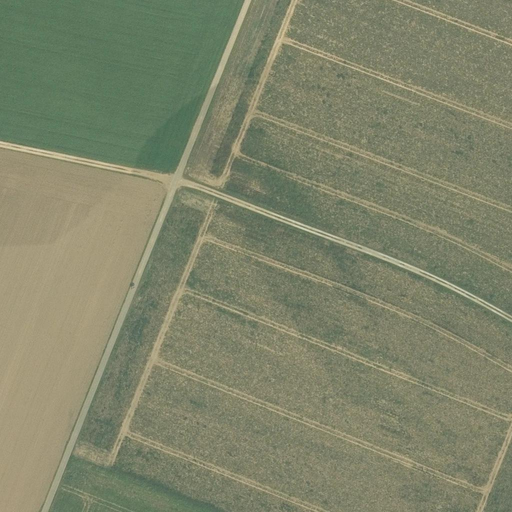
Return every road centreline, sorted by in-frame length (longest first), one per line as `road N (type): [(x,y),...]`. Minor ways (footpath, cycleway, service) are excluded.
road 1 (track): [(44,511),(245,0)]
road 2 (track): [(511,319),(399,264),(176,182),(0,145)]
